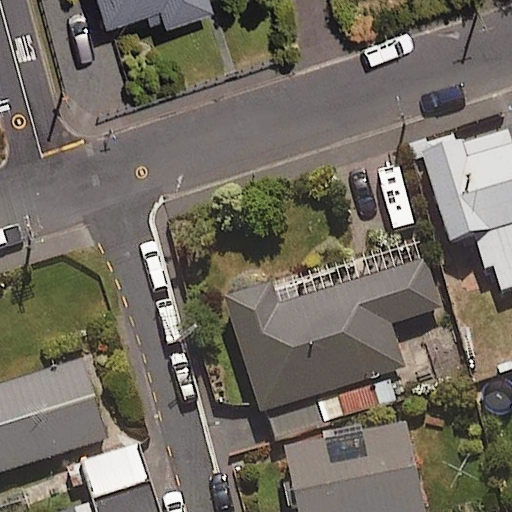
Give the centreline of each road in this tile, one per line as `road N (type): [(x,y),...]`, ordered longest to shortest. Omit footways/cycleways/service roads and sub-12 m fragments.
road 1 (residential): [(511,41),(73,185)]
road 2 (residential): [(203,511),(134,262),(116,228),(73,185)]
road 3 (residential): [(0,0),(32,117),(73,185)]
